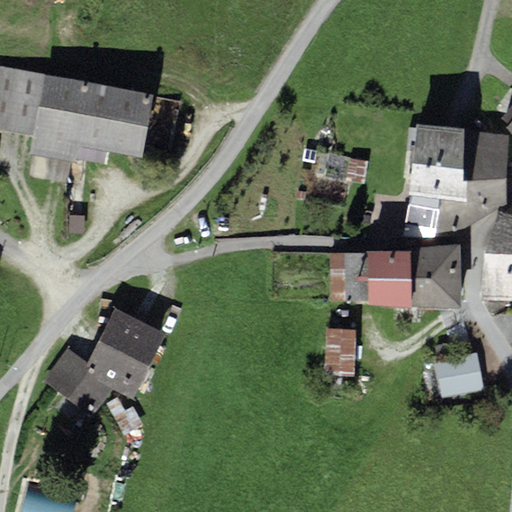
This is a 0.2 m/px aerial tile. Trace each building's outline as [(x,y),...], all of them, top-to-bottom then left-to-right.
[(0,131),(33,138),(45,75),(0,66),(0,131)] [(153,96),(45,75),(33,138),(30,156),(72,164),(82,146),(142,158),(153,96)] [(465,130),(417,125),(410,198),(403,237),(434,239),(436,236),(441,201),(461,202),(465,130)] [(441,201),(436,236),(459,233),(497,208),(506,205),(509,137),(465,130),(461,202),(441,201)] [(364,185),(367,161),(349,159),(346,183),(364,185)] [(511,214),(499,212),(484,253),(481,302),(511,302),(511,214)] [(461,310),(460,245),(411,248),(410,253),(412,309),(461,310)] [(368,302),(368,253),(331,253),(331,302),(368,302)] [(412,309),(410,253),(368,253),(368,302),(368,306),(412,309)] [(93,417),(114,388),(133,400),(166,335),(116,308),(89,363),(69,348),(45,381),(93,417)] [(355,375),(356,331),(327,331),(326,374),(355,375)] [(478,353),(434,361),(441,398),(485,390),(478,353)]
